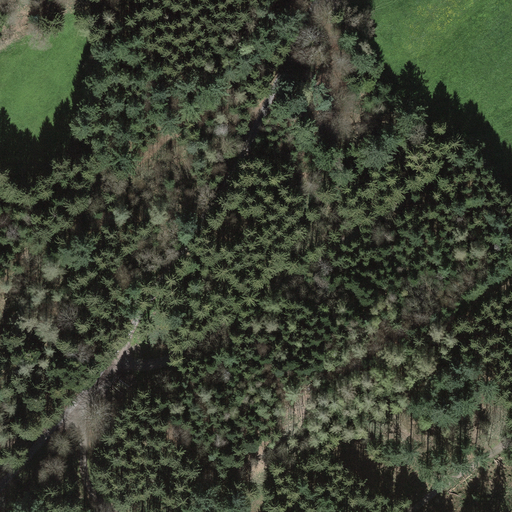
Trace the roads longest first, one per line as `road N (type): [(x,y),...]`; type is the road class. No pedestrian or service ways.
road 1 (unclassified): [(325,0),(224,198),(75,407),(0,489)]
road 2 (track): [(408,511),(440,481),(511,438)]
road 3 (track): [(75,407),(89,488),(119,511)]
